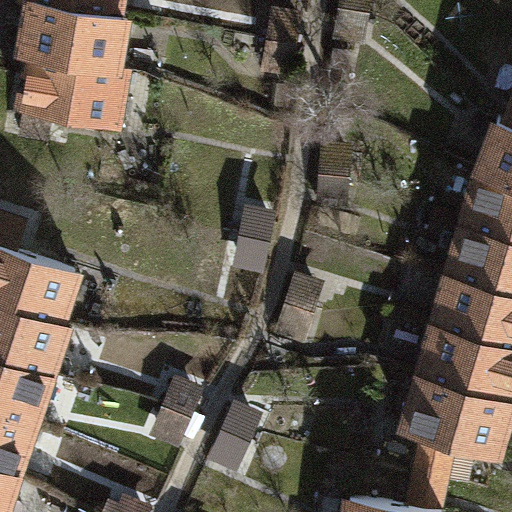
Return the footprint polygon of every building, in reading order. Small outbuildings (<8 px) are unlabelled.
[(107,9),(59,0),(22,0),(14,45),(23,47),(106,63),(116,10),(107,9)] [(108,0),(59,0),(107,9),(108,0)] [(106,63),(23,47),(14,99),(106,116),(115,64),(106,63)] [(511,92),(502,119),(511,123),(511,92)] [(490,115),(472,168),(511,180),(511,123),(502,119),(490,115)] [(487,447),(511,362),(511,180),(472,168),(398,421),(487,447)] [(0,297),(49,315),(67,265),(0,242),(0,297)] [(0,353),(42,368),(59,318),(49,315),(0,297),(0,353)] [(0,409),(25,418),(42,368),(0,353),(0,409)] [(0,465),(8,468),(25,418),(0,409),(0,465)] [(0,493),(8,468),(0,465),(0,493)] [(125,489),(118,511),(152,511),(156,498),(125,489)] [(434,511),(435,504),(343,493),(341,511),(434,511)]
